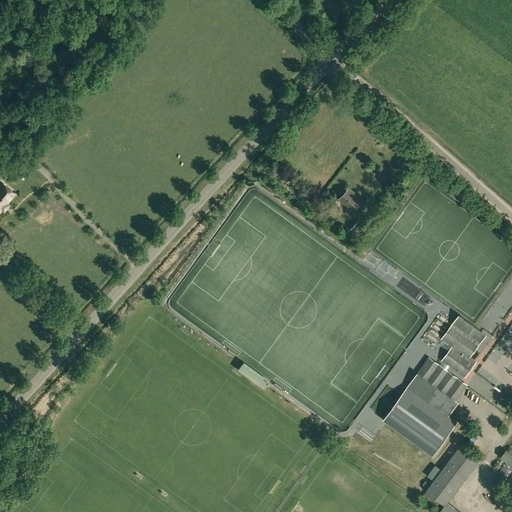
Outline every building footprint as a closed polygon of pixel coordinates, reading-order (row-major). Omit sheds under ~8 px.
[(1,182),(0,184),(0,210),(3,212),(9,205),(7,203),(14,193),(1,182)] [(354,211),(363,200),(349,188),(340,198),(354,211)] [(357,239),(365,230),(357,223),(348,232),(357,239)] [(399,286),(427,308),(434,299),(406,277),(399,286)] [(460,316),(443,339),(453,346),(469,357),(485,334),(460,316)] [(453,346),(443,361),(465,377),(476,362),(469,357),(453,346)] [(467,385),(428,358),(384,419),(433,455),(457,422),(449,416),(460,400),(458,398),(467,385)] [(249,365),(243,373),(250,378),(256,371),(249,365)] [(464,416),(458,412),(455,416),(461,421),(464,416)] [(459,447),(423,494),(440,507),(443,503),(446,505),(478,462),(459,447)] [(511,466),(511,464),(511,448),(510,452),(507,449),(500,457),(511,466)] [(462,511),(448,501),(440,511),(462,511)]
